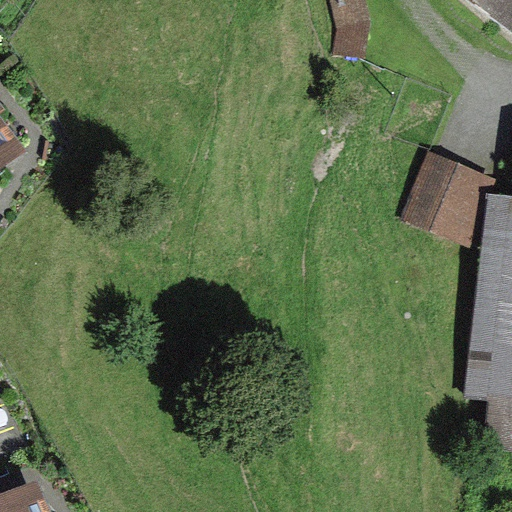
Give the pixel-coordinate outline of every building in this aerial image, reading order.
[(511,0),(461,0),(511,36),(511,0)] [(0,115),(0,186),(34,160),(2,118),(0,115)] [(493,181),(432,156),(405,220),(467,245),(493,181)] [(511,203),(493,201),(471,400),(490,404),(486,447),(511,449),(511,203)] [(59,511),(53,496),(10,511),(59,511)]
